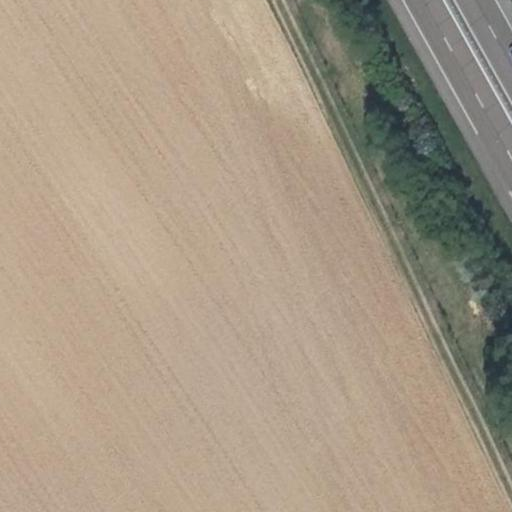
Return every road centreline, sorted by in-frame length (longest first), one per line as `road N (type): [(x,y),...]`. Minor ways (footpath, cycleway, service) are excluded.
road 1 (track): [(274,0),(343,120),(511,497)]
road 2 (motorway): [(425,0),(511,153)]
